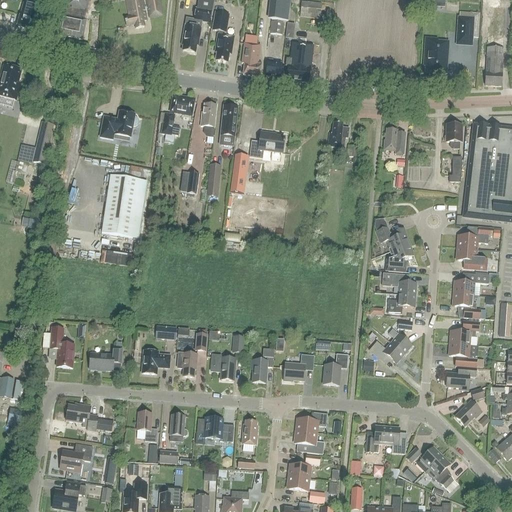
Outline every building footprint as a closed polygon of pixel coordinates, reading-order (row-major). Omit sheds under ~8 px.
[(86,12),(88,0),(63,0),(62,6),(60,16),(55,38),(64,39),(65,38),(82,41),(85,21),(84,21),(86,12)] [(142,21),(145,21),(140,0),(131,0),(126,1),(129,17),(124,19),(126,27),(134,26),(135,29),(144,27),(142,21)] [(146,0),(148,17),(160,16),(158,0),(146,0)] [(198,0),(196,10),(195,9),(193,22),(210,24),(213,0),(198,0)] [(290,0),(269,0),(267,20),(288,23),(290,0)] [(321,4),(301,2),(299,17),(319,19),(321,4)] [(503,10),(503,2),(482,2),(482,11),(503,10)] [(23,4),(17,27),(37,32),(41,19),(34,17),(37,8),(23,4)] [(426,19),(434,19),(434,7),(426,7),(426,19)] [(215,61),(227,63),(229,50),(231,51),(233,38),(223,36),(224,33),(225,33),(228,16),(215,14),(212,31),(218,32),(218,35),(217,35),(214,53),(216,53),(215,61)] [(472,48),(474,18),(457,17),(455,47),(472,48)] [(284,24),(271,22),(269,34),(283,36),(284,24)] [(197,41),(198,42),(200,29),(185,26),(181,46),(183,46),(182,52),(194,54),(197,41)] [(311,70),(313,46),(291,43),(289,60),(285,59),(285,67),(287,68),(286,82),(308,84),(310,69),(311,70)] [(426,72),(445,74),(447,44),(437,43),(436,48),(427,47),(426,72)] [(259,78),(261,64),(258,64),(260,47),(244,45),(241,64),(244,64),(242,76),(259,78)] [(501,88),(502,49),(487,48),(484,87),(501,88)] [(273,78),(274,80),(277,80),(278,79),(280,79),(281,65),(272,64),(273,60),(268,60),(268,63),(267,63),(265,77),(273,78)] [(18,83),(21,70),(3,66),(0,79),(0,78),(0,105),(11,108),(13,100),(16,101),(20,84),(18,83)] [(190,116),(193,101),(173,97),(171,112),(190,116)] [(203,105),(201,128),(204,128),(203,135),(206,138),(213,139),(214,129),(216,106),(203,105)] [(222,106),(219,146),(233,148),(234,137),(235,130),(237,109),(237,107),(222,106)] [(135,118),(134,118),(134,116),(119,113),(117,120),(104,118),(100,138),(112,141),(113,140),(129,143),(132,127),(134,127),(135,127),(137,126),(138,124),(138,121),(137,119),(135,118)] [(171,136),(174,116),(164,114),(161,135),(171,136)] [(41,123),(32,163),(45,166),(54,126),(41,123)] [(347,139),(348,129),(342,129),(342,125),(334,124),(332,134),(330,134),(329,147),(344,149),(345,139),(347,139)] [(511,223),(511,219),(511,129),(500,128),(489,127),(487,127),(477,125),(477,126),(474,125),(463,218),(511,223)] [(461,144),(462,126),(446,126),(446,144),(452,144),(452,150),(459,150),(459,144),(461,144)] [(403,157),(405,134),(397,134),(397,131),(386,130),(385,142),(384,141),(383,151),(395,152),(395,156),(403,157)] [(282,154),(284,138),(270,136),(270,135),(260,133),(259,143),(251,142),(249,158),(263,160),(264,151),(282,154)] [(165,136),(164,144),(173,145),(174,137),(165,136)] [(358,148),(347,147),(346,158),(357,159),(358,148)] [(242,195),(247,157),(235,156),(230,193),(242,195)] [(461,171),(461,157),(452,157),(451,176),(448,176),(448,182),(460,184),(461,171)] [(13,173),(25,175),(28,164),(12,160),(7,181),(10,182),(13,173)] [(131,166),(128,174),(140,177),(142,169),(131,166)] [(220,167),(210,166),(207,197),(217,198),(220,167)] [(199,175),(189,174),(182,174),(180,193),(186,194),(186,195),(196,196),(199,175)] [(147,182),(110,176),(101,234),(138,240),(147,182)] [(23,216),(21,228),(27,229),(44,232),(47,220),(30,217),(23,216)] [(380,245),(387,242),(391,253),(409,246),(403,230),(390,235),(385,224),(374,228),(380,245)] [(474,228),(473,238),(458,237),(457,249),(477,251),(477,244),(487,245),(488,237),(491,238),(492,229),(474,228)] [(403,264),(404,260),(413,257),(409,246),(391,253),(393,259),(389,261),(388,272),(405,274),(406,264),(403,264)] [(476,260),(477,251),(457,249),(456,261),(463,262),(463,270),(485,271),(486,261),(476,260)] [(135,269),(137,257),(102,251),(100,263),(135,269)] [(397,295),(415,297),(416,285),(402,284),(402,276),(383,274),(382,287),(398,288),(397,295)] [(453,295),(473,297),(474,284),(488,286),(488,277),(472,275),(472,284),(454,283),(453,295)] [(414,309),(415,297),(397,295),(397,302),(388,302),(387,315),(401,316),(402,308),(414,309)] [(472,305),(473,297),(453,295),(452,307),(471,309),(471,311),(464,310),(463,319),(479,320),(480,311),(475,311),(476,305),(472,305)] [(384,310),(370,309),(369,316),(383,317),(384,310)] [(399,322),(397,330),(411,332),(412,323),(399,322)] [(450,333),(449,345),(469,346),(470,338),(474,339),(475,333),(478,333),(479,324),(463,323),(462,333),(450,333)] [(86,326),(79,325),(77,340),(85,341),(86,326)] [(155,340),(176,339),(175,327),(154,328),(155,340)] [(56,368),(72,369),(74,347),(62,346),(63,331),(51,330),(50,350),(58,351),(56,368)] [(390,344),(404,356),(412,347),(392,330),(388,335),(394,340),(390,344)] [(207,336),(196,335),(195,352),(206,353),(207,336)] [(244,338),(233,338),(232,354),(243,355),(244,338)] [(277,343),(277,355),(285,355),(286,343),(277,343)] [(396,365),(404,356),(390,344),(385,350),(376,343),(369,352),(381,362),(386,356),(396,365)] [(449,345),(448,357),(455,358),(454,368),(457,368),(475,370),(476,361),(468,360),(468,359),(469,346),(449,345)] [(89,371),(112,373),(112,365),(120,365),(122,349),(113,349),(112,357),(90,355),(89,371)] [(272,369),(274,351),(263,350),(262,358),(266,359),(266,362),(251,361),(251,370),(253,370),(252,383),(265,384),(266,368),(272,369)] [(157,369),(169,370),(170,357),(158,356),(158,353),(143,352),(141,375),(156,376),(157,369)] [(176,369),(182,370),(183,370),(182,378),(193,379),(194,371),(196,371),(197,356),(177,354),(176,369)] [(235,360),(220,359),(220,357),(211,356),(210,373),(221,374),(220,381),(233,382),(235,360)] [(292,382),(303,383),(305,368),(313,369),(314,357),(301,356),(300,366),(285,364),(283,382),(292,383),(292,382)] [(335,367),(325,367),(323,386),(338,387),(339,370),(346,370),(348,357),(336,356),(335,367)] [(373,363),(363,362),(363,373),(373,373),(373,363)] [(447,375),(446,388),(460,389),(459,391),(468,392),(469,378),(475,378),(475,370),(457,368),(457,376),(447,375)] [(0,393),(0,397),(10,399),(13,381),(2,379),(0,393)] [(22,383),(19,383),(15,382),(13,400),(20,401),(22,383)] [(470,392),(473,402),(484,399),(481,389),(470,392)] [(507,401),(507,405),(511,405),(511,395),(507,395),(507,396),(502,395),(502,401),(507,401)] [(475,419),(481,414),(470,403),(455,418),(464,427),(474,418),(475,419)] [(511,405),(507,405),(506,410),(501,409),(501,415),(506,415),(511,415),(511,405)] [(76,408),(68,406),(65,422),(83,425),(82,428),(87,428),(87,431),(95,433),(97,417),(89,416),(90,408),(77,406),(76,408)] [(144,443),(156,444),(157,431),(150,430),(151,415),(138,414),(137,432),(145,433),(144,443)] [(295,432),(316,435),(317,427),(325,428),(327,416),(311,414),(310,422),(297,420),(295,432)] [(182,444),(183,437),(185,437),(187,436),(187,433),(185,431),(183,430),(184,418),(171,417),(169,443),(182,444)] [(483,428),(490,422),(485,417),(478,423),(483,428)] [(196,435),(205,435),(204,439),(220,440),(219,442),(232,444),(234,427),(221,426),(222,421),(206,419),(206,421),(197,420),(196,435)] [(255,446),(257,428),(256,427),(256,423),(245,422),(245,426),(243,426),(242,445),(255,446)] [(379,446),(386,446),(387,428),(375,427),(374,440),(367,440),(365,454),(378,454),(379,446)] [(387,428),(386,446),(398,447),(399,429),(387,428)] [(294,445),(307,446),(306,454),(322,456),(324,444),(315,443),(316,435),(295,432),(294,445)] [(511,448),(506,441),(499,447),(495,442),(491,445),(506,463),(511,457),(511,448)] [(75,446),(74,455),(62,453),(61,462),(59,463),(58,466),(60,468),(59,470),(80,473),(82,462),(90,463),(92,448),(75,446)] [(94,457),(104,457),(104,448),(94,447),(94,457)] [(428,469),(441,457),(433,448),(420,461),(428,469)] [(420,455),(415,449),(405,459),(410,465),(420,455)] [(486,455),(494,465),(500,459),(492,450),(486,455)] [(178,453),(160,452),(159,464),(177,466),(178,453)] [(319,458),(305,457),(304,466),(318,467),(319,458)] [(453,482),(448,476),(449,475),(445,470),(450,465),(441,457),(428,469),(424,473),(433,482),(435,481),(439,485),(445,490),(453,482)] [(227,458),(222,461),(222,467),(226,469),(231,467),(232,461),(227,458)] [(254,462),(238,461),(237,469),(254,471),(254,462)] [(138,467),(128,466),(128,476),(138,477),(138,467)] [(288,478),(309,480),(310,468),(289,466),(288,478)] [(373,476),(382,477),(383,468),(374,468),(373,476)] [(180,485),(183,470),(176,469),(175,475),(176,475),(174,484),(180,485)] [(216,471),(204,470),(203,482),(215,483),(216,471)] [(399,470),(390,470),(389,478),(395,479),(399,470)] [(226,472),(218,471),(218,479),(226,479),(226,472)] [(308,493),(309,480),(288,478),(286,490),(308,493)] [(64,494),(55,492),(52,508),(75,511),(78,496),(84,497),(86,487),(66,484),(64,494)] [(122,511),(137,511),(138,500),(146,501),(147,486),(134,485),(133,494),(123,494),(122,511)] [(112,490),(102,489),(100,502),(110,504),(112,490)] [(159,495),(158,511),(172,511),(173,511),(181,511),(182,490),(168,489),(167,496),(159,495)] [(361,511),(362,490),(350,489),(349,511),(361,511)] [(444,493),(433,489),(432,493),(442,497),(444,493)] [(222,511),(240,511),(241,501),(248,501),(248,494),(231,493),(231,500),(224,500),(223,508),(222,508),(222,511)] [(325,494),(310,493),(308,503),(323,505),(325,494)] [(194,511),(207,511),(208,511),(209,498),(195,497),(194,511),(195,511),(194,511)] [(391,510),(379,509),(379,511),(399,511),(400,499),(392,498),(391,510)]
